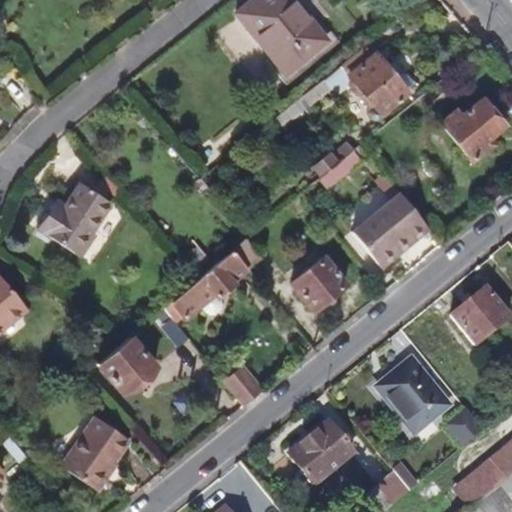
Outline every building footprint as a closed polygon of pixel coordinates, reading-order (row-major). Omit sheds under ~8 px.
[(252,0),(236,13),(282,71),(278,75),(286,85),(339,42),(305,0),(252,0)] [(365,47),(278,118),(284,126),(330,89),(334,94),(351,80),(352,81),(349,83),(349,86),(355,93),(358,94),(361,92),(375,109),(373,110),(372,111),(372,114),(372,115),(374,116),(376,117),(378,117),(379,116),(380,115),(389,109),(389,110),(391,108),(390,107),(397,102),(398,103),(400,102),(399,100),(407,93),(405,90),(413,83),(406,74),(400,73),(395,78),(376,54),(372,57),(365,47)] [(503,127),(480,99),(460,116),(456,110),(440,123),(445,129),(444,129),(467,157),(467,156),(472,162),(487,149),(483,143),(503,127)] [(322,177),(354,151),(347,142),(330,156),(329,154),(313,167),(322,177)] [(322,177),(318,180),(326,190),(368,156),(360,146),(354,151),(322,177)] [(36,229),(74,253),(88,232),(90,233),(110,204),(80,183),(65,205),(61,211),(52,205),(36,229)] [(351,232),(377,264),(405,242),(409,246),(428,230),(398,193),(351,232)] [(52,205),(61,211),(65,205),(56,199),(52,205)] [(88,232),(74,253),(80,258),(94,237),(90,233),(88,232)] [(259,258),(244,241),(232,251),(246,268),(247,269),(259,258)] [(405,242),(377,264),(380,268),(409,246),(405,242)] [(213,266),(199,249),(188,258),(202,276),(213,266)] [(199,279),(163,308),(173,321),(178,317),(181,321),(198,307),(203,313),(210,314),(217,307),(218,301),(237,286),(232,279),(246,268),(232,251),(213,266),(202,276),(199,279)] [(290,284),(312,311),(345,285),(322,257),(290,284)] [(0,330),(26,309),(0,278),(0,330)] [(474,347),(507,319),(483,289),(449,317),(474,347)] [(97,364),(122,395),(155,367),(129,336),(121,344),(97,364)] [(446,406),(409,361),(376,388),(413,433),(446,406)] [(223,382),(243,407),(263,390),(244,366),(223,382)] [(482,431),(465,410),(445,426),(462,447),(482,431)] [(124,439),(90,417),(57,467),(95,492),(115,461),(111,459),(124,439)] [(312,487),(351,455),(326,423),(286,455),(312,487)] [(511,471),(511,441),(494,456),(509,474),(511,471)] [(452,492),(466,509),(509,474),(494,456),(452,492)] [(398,465),(391,471),(392,472),(408,492),(415,486),(398,465)] [(507,511),(511,508),(511,471),(509,474),(466,509),(463,511),(507,511)] [(392,506),(408,492),(392,472),(376,485),(392,506)] [(376,485),(366,493),(381,511),(384,511),(392,506),(376,485)]
